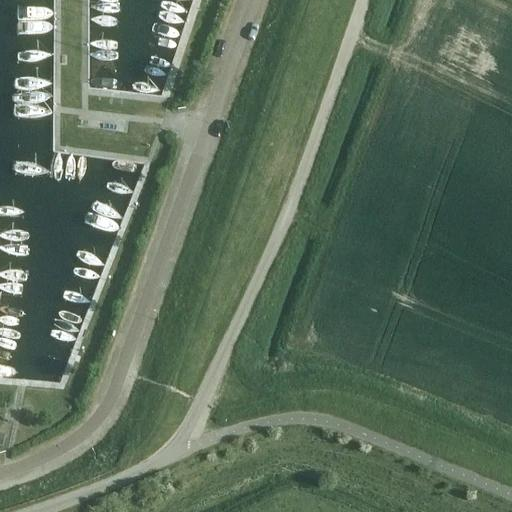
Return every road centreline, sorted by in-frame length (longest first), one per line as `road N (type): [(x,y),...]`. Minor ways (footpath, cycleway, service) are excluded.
road 1 (unclassified): [(56,511),(175,452),(286,210),(360,0)]
road 2 (residential): [(0,474),(76,443),(119,386),(259,0)]
